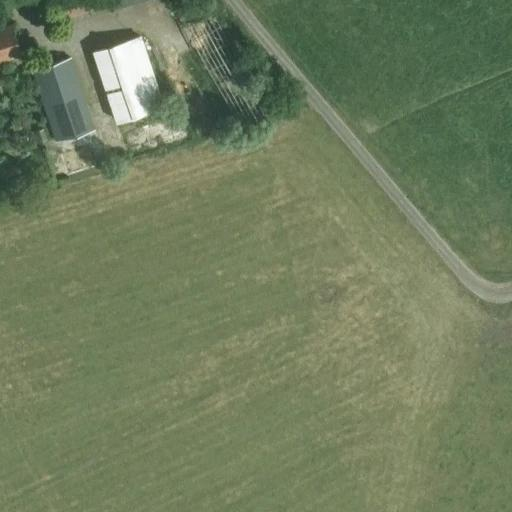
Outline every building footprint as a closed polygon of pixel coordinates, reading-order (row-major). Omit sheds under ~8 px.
[(103,5),(101,0),(56,0),(62,18),(103,5)] [(101,0),(103,5),(104,9),(131,0),(101,0)] [(199,4),(181,15),(199,43),(217,32),(199,4)] [(0,63),(22,56),(12,24),(0,27),(0,63)] [(93,38),(110,111),(162,98),(144,25),(93,38)] [(93,128),(70,57),(32,69),(67,176),(99,165),(87,130),(93,128)]
